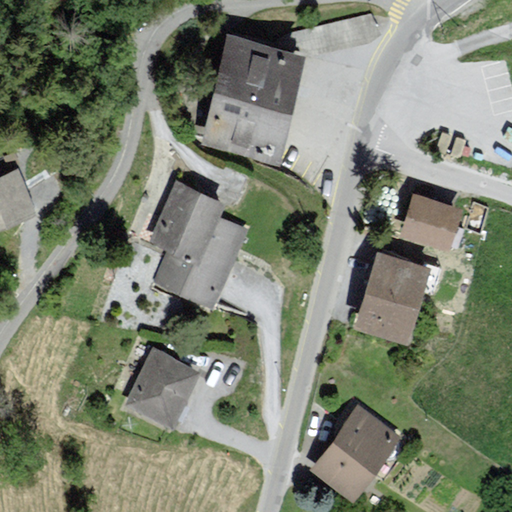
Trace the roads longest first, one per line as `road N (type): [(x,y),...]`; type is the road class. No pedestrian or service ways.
road 1 (unclassified): [(0,333),(104,184),(142,46),(173,18),(287,0)]
road 2 (unclassified): [(265,511),(355,142)]
road 3 (residential): [(511,196),(355,142)]
road 4 (unclassified): [(355,142),(388,47),(422,9)]
